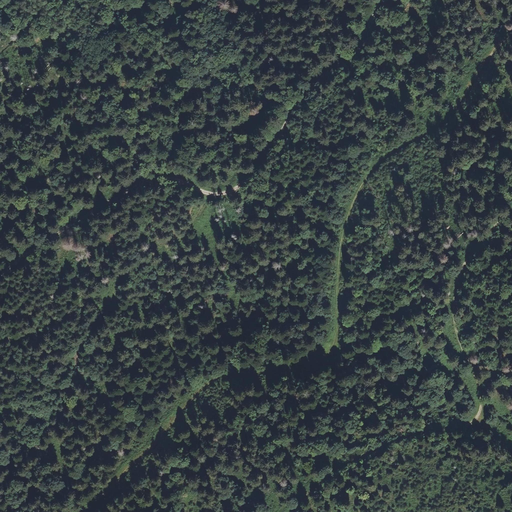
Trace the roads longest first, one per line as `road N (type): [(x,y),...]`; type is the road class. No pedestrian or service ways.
road 1 (track): [(511,31),(448,114),(376,163),(358,192),(336,283),(337,337),(323,357),(298,368),(216,376),(82,511)]
road 2 (track): [(0,279),(38,243),(143,183),(211,193),(245,182),(302,99),(359,43),(377,0)]
road 3 (track): [(286,511),(314,474),(360,443),(417,421),(463,427),(486,401),(454,329),(455,297),(461,269),(511,206)]
